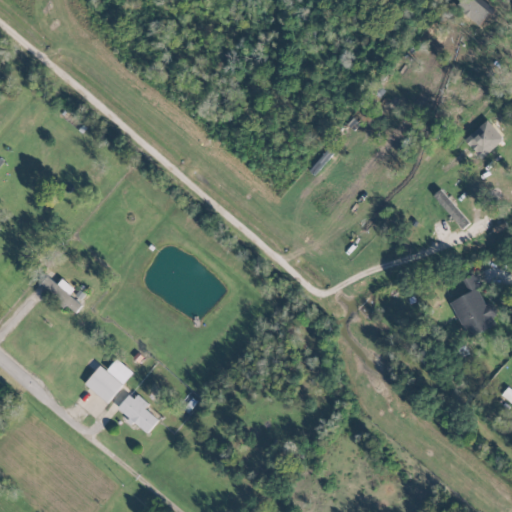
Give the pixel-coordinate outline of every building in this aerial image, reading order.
[(469,154),(465,148),(439,166),(443,172),(469,154)] [(462,228),(469,222),(439,189),(432,196),(462,228)] [(74,289),(62,278),(57,283),(45,272),(37,281),(65,306),(66,305),(75,313),(81,305),(69,294),(74,289)] [(450,301),(467,338),(495,325),(491,315),(497,313),(492,302),(485,305),(476,287),(480,285),(475,273),(463,278),(469,292),(450,301)] [(107,371),(99,365),(84,385),(109,403),(132,371),(116,359),(107,371)] [(509,401),(511,397),(511,391),(507,387),(501,394),(509,401)] [(147,433),(158,419),(144,408),(148,403),(137,394),(132,400),(122,391),(111,404),(147,433)]
